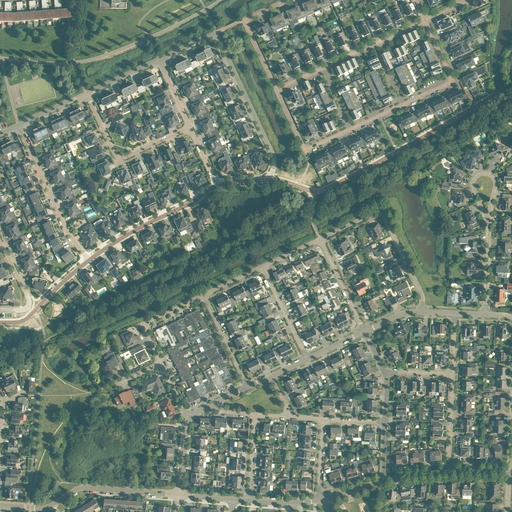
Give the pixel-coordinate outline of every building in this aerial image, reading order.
[(99,0),(100,9),(126,9),(126,0),(99,0)] [(323,9),(320,4),(317,5),(314,0),(313,1),(312,0),(310,0),(309,1),(314,13),(323,9)] [(323,9),(331,5),(328,0),(321,0),(323,2),(320,4),(323,9)] [(306,17),(314,13),(309,1),(308,1),(309,1),(305,3),(306,4),(304,5),(306,10),(304,11),(306,17)] [(408,2),(400,5),(403,12),(406,11),(408,16),(410,15),(411,16),(415,14),(413,11),(412,11),(412,10),(415,9),(412,3),(409,4),(408,2)] [(392,9),(389,10),(392,17),(395,16),(397,21),(400,20),(400,21),(404,19),(402,16),(401,16),(399,10),(397,6),(392,8),(392,9)] [(301,12),(299,7),(297,8),(296,7),(293,8),(292,8),(298,21),(306,17),(304,11),(301,12)] [(290,17),(287,19),(290,24),(292,28),(295,27),(294,23),(298,21),(292,8),(292,9),(289,10),(289,12),(288,12),(290,17)] [(385,9),(377,13),(378,15),(381,22),(384,21),(386,26),(389,25),(389,26),(393,24),(391,21),(386,12),(385,9)] [(486,10),(468,18),(469,21),(470,21),(473,28),(469,30),(472,37),(476,35),(474,31),(476,30),(474,26),(484,21),(482,17),(482,18),(481,16),(488,14),(486,10)] [(285,20),(282,15),(281,16),(280,14),(276,16),(282,28),(290,24),(287,19),(285,20)] [(378,31),(382,30),(380,26),(375,17),(374,15),(369,18),(370,19),(367,21),(370,27),(373,26),(376,31),(378,30),(378,31)] [(274,32),(282,28),(276,16),(272,18),(273,19),(271,20),(274,25),(271,26),(274,32)] [(439,24),(438,25),(440,29),(441,29),(442,30),(448,27),(450,30),(457,27),(454,21),(451,22),(450,21),(449,17),(447,18),(447,17),(444,19),(444,20),(438,23),(439,24)] [(364,22),(356,26),(359,32),(362,31),(365,36),(367,35),(368,36),(371,35),(369,31),(364,22)] [(259,33),(259,32),(261,36),(268,33),(270,37),(274,35),(268,23),(264,25),(264,24),(262,24),(262,25),(261,24),(257,26),(258,27),(257,27),(259,33)] [(345,31),(349,37),(351,36),(354,41),(356,40),(357,41),(360,40),(359,36),(358,36),(354,27),(345,31)] [(452,34),(445,37),(447,41),(449,41),(450,43),(460,38),(458,35),(463,32),(461,27),(450,31),(452,34)] [(411,33),(415,41),(420,38),(416,30),(411,33)] [(343,40),(346,38),(343,32),(335,36),(339,45),(340,49),(344,47),(343,46),(346,45),(343,40)] [(409,43),(415,41),(411,33),(406,35),(409,43)] [(406,35),(400,37),(404,45),(409,43),(406,35)] [(320,43),(317,36),(314,37),(317,44),(318,47),(314,49),(317,56),(316,56),(318,60),(321,58),(321,57),(323,56),(321,50),(323,49),(320,43)] [(322,36),(318,38),(320,43),(324,41),(328,50),(327,50),(329,54),(333,53),(332,51),(334,50),(332,45),(335,44),(334,41),(332,37),(329,39),(328,36),(323,39),(322,36)] [(467,47),(466,44),(464,40),(455,44),(457,48),(451,51),(452,52),(452,53),(452,54),(452,55),(453,56),(453,57),(454,56),(455,58),(465,53),(464,50),(467,48),(467,47)] [(427,41),(422,44),(425,52),(426,52),(431,49),(427,41)] [(399,48),(402,56),(408,53),(404,46),(399,48)] [(305,52),(302,54),(305,61),(304,61),(306,65),(310,63),(309,62),(312,61),(309,56),(312,54),(309,48),(306,49),(306,50),(304,50),(305,52)] [(397,58),(402,56),(399,48),(393,51),(396,56),(397,58)] [(423,61),(427,59),(434,56),(431,49),(426,52),(425,52),(420,54),(423,61)] [(206,50),(201,52),(205,60),(206,62),(213,59),(213,60),(216,59),(220,66),(221,65),(221,64),(221,63),(221,62),(220,60),(220,59),(219,58),(219,57),(218,56),(218,55),(217,54),(216,53),(215,53),(214,51),(210,53),(209,51),(207,51),(206,50)] [(196,60),(193,62),(196,67),(197,70),(200,75),(203,73),(200,66),(202,65),(200,62),(205,60),(201,52),(196,55),(197,56),(195,57),(196,60)] [(390,60),(390,59),(386,52),(381,55),(384,63),(390,60)] [(297,53),(289,57),(294,66),(293,66),(295,70),(298,69),(298,67),(300,66),(298,61),(301,60),(297,53)] [(461,62),(462,64),(458,65),(461,71),(465,68),(466,69),(470,67),(470,66),(474,64),(472,59),(476,57),(474,53),(461,59),(462,61),(461,62)] [(371,65),(379,61),(377,56),(369,60),(371,65)] [(427,59),(423,61),(426,67),(430,65),(437,62),(434,56),(427,59)] [(350,61),(354,69),(359,66),(355,58),(350,61)] [(196,67),(193,62),(190,63),(189,60),(187,61),(186,59),(181,62),(185,70),(190,67),(191,66),(193,69),(196,67)] [(394,68),(390,61),(390,60),(384,63),(388,71),(394,68)] [(348,71),(349,71),(354,69),(350,61),(344,63),(345,64),(348,71)] [(379,61),(371,65),(374,70),(382,67),(379,61)] [(440,67),(441,67),(438,61),(437,62),(430,65),(432,70),(433,70),(440,67)] [(185,70),(181,62),(176,64),(176,66),(175,66),(176,70),(173,71),(176,77),(179,75),(186,72),(185,70)] [(283,64),(282,65),(281,64),(277,65),(278,66),(277,67),(275,68),(276,72),(277,72),(279,76),(280,75),(281,77),(285,75),(284,74),(285,73),(286,74),(287,73),(287,72),(290,71),(286,63),(283,64)] [(349,72),(349,71),(348,71),(345,64),(340,66),(343,74),(349,72)] [(398,76),(409,70),(406,64),(403,65),(395,69),(398,76)] [(338,77),(343,74),(340,66),(334,69),(338,77)] [(442,72),(440,67),(433,70),(432,70),(434,76),(442,72)] [(221,69),(217,71),(215,68),(209,71),(212,76),(214,75),(216,79),(225,75),(222,69),(222,70),(221,69)] [(467,84),(468,83),(470,89),(472,88),(473,88),(473,87),(476,86),(473,81),(478,79),(476,76),(483,73),(480,68),(466,74),(467,77),(464,78),(467,84)] [(368,82),(379,77),(376,70),(365,76),(368,82)] [(401,82),(412,77),(409,70),(398,76),(401,82)] [(158,82),(160,84),(163,83),(160,77),(157,78),(156,75),(154,76),(153,74),(148,77),(152,85),(157,83),(157,82),(158,82)] [(218,89),(224,86),(222,83),(227,81),(226,80),(227,80),(225,75),(216,79),(213,80),(215,84),(218,89)] [(146,87),(152,85),(148,77),(143,79),(143,81),(141,82),(143,85),(140,86),(143,92),(146,91),(145,88),(146,87)] [(371,88),(382,83),(379,77),(368,82),(371,88)] [(410,85),(410,86),(415,83),(412,77),(401,82),(404,88),(410,85)] [(197,87),(196,84),(193,78),(187,81),(189,85),(183,87),(184,89),(183,89),(184,93),(197,87)] [(312,89),(308,81),(303,83),(307,91),(312,89)] [(320,94),(326,91),(322,83),(317,86),(320,94)] [(374,95),(385,89),(382,83),(371,88),(374,95)] [(143,92),(140,86),(137,88),(135,85),(133,86),(133,84),(127,86),(131,95),(136,92),(138,91),(139,94),(143,92)] [(413,93),(410,86),(410,85),(404,88),(408,96),(413,93)] [(127,96),(131,95),(127,86),(122,89),(123,90),(121,91),(122,94),(119,96),(122,102),(124,105),(129,103),(127,96)] [(197,87),(184,93),(186,97),(188,97),(188,98),(194,96),(195,99),(201,96),(199,91),(202,89),(201,86),(197,87)] [(224,97),(233,93),(231,88),(230,88),(230,87),(225,89),(224,86),(218,89),(220,94),(222,98),(224,97)] [(348,92),(348,91),(345,86),(337,90),(340,95),(342,94),(348,92)] [(345,100),(356,95),(353,89),(348,91),(348,92),(342,94),(345,100)] [(388,96),(388,95),(385,89),(374,95),(377,101),(382,98),(388,96)] [(454,92),(458,102),(464,99),(464,100),(467,99),(463,90),(460,92),(459,89),(456,91),(457,91),(455,92),(455,91),(454,92)] [(290,95),(289,96),(291,100),(292,99),(294,103),(295,103),(295,104),(299,102),(300,105),(305,103),(299,91),(296,92),(296,91),(294,92),(294,93),(293,93),(293,92),(289,94),(290,95)] [(318,103),(329,98),(326,91),(320,94),(315,96),(318,103)] [(453,104),(458,102),(454,92),(452,93),(453,93),(451,93),(448,94),(450,97),(447,98),(451,106),(454,105),(453,104)] [(122,102),(119,96),(116,97),(115,94),(113,95),(112,93),(107,96),(111,104),(116,102),(116,101),(118,100),(119,103),(122,102)] [(226,107),(232,104),(230,101),(235,99),(235,98),(236,98),(233,93),(224,97),(226,100),(224,102),(226,107)] [(154,96),(153,97),(157,106),(159,105),(170,100),(168,96),(167,97),(166,95),(160,98),(159,94),(156,95),(154,96)] [(385,104),(393,100),(390,94),(388,95),(388,96),(382,98),(385,104)] [(348,107),(359,101),(356,95),(345,100),(348,107)] [(106,106),(111,104),(107,96),(102,98),(103,100),(101,101),(102,104),(99,105),(102,111),(105,110),(104,107),(106,106)] [(206,105),(204,102),(201,96),(195,99),(197,103),(192,105),(192,107),(191,107),(193,111),(203,107),(206,105)] [(451,106),(447,98),(444,99),(443,97),(440,98),(440,99),(439,99),(437,99),(442,109),(447,107),(448,108),(451,106)] [(332,104),(329,98),(318,103),(321,109),(326,107),(326,106),(332,104)] [(437,112),(442,109),(437,99),(436,100),(435,101),(432,102),(433,104),(430,106),(434,114),(437,112)] [(161,115),(167,112),(165,109),(171,106),(170,105),(172,104),(170,100),(159,105),(161,108),(159,109),(161,115)] [(356,110),(357,110),(362,108),(359,101),(348,107),(351,113),(356,110)] [(326,106),(326,107),(329,112),(337,108),(334,102),(332,104),(326,106)] [(230,116),(233,115),(242,111),(239,106),(238,106),(238,105),(233,107),(232,104),(226,107),(228,112),(230,116)] [(434,114),(430,106),(428,107),(427,105),(424,106),(423,107),(422,106),(421,107),(426,117),(431,115),(434,114)] [(204,117),(210,114),(207,109),(205,110),(203,107),(193,111),(195,115),(196,115),(197,116),(202,114),(204,117)] [(421,119),(426,117),(421,107),(420,108),(419,109),(418,108),(416,110),(417,112),(414,113),(418,121),(421,120),(421,119)] [(86,120),(86,119),(88,118),(85,111),(83,112),(82,112),(81,112),(79,109),(74,111),(80,124),(80,123),(81,124),(82,124),(84,121),(86,120)] [(360,118),(357,110),(356,110),(351,113),(354,121),(360,118)] [(74,126),(80,124),(74,111),(69,113),(71,117),(70,118),(67,120),(70,126),(73,125),(74,126)] [(230,116),(229,116),(231,121),(232,120),(234,125),(240,122),(239,119),(243,117),(243,116),(244,116),(242,111),(233,115),(230,116)] [(168,123),(178,118),(176,114),(175,115),(174,113),(169,116),(167,112),(161,115),(157,117),(158,119),(162,117),(164,121),(166,120),(168,123)] [(418,121),(414,113),(411,115),(410,112),(407,113),(408,114),(406,114),(405,115),(409,125),(415,122),(415,123),(418,121)] [(214,123),(212,120),(210,114),(204,117),(205,121),(200,123),(201,125),(199,125),(201,129),(214,123)] [(124,136),(126,132),(127,127),(121,125),(119,120),(123,118),(122,115),(111,119),(113,123),(114,123),(115,126),(117,126),(115,133),(124,136)] [(411,127),(409,125),(405,115),(404,115),(404,116),(402,116),(399,117),(401,120),(398,121),(401,129),(405,128),(406,130),(411,127)] [(63,121),(61,117),(56,119),(62,132),(71,128),(70,126),(67,120),(64,121),(64,120),(63,121)] [(169,126),(167,127),(168,129),(169,132),(175,129),(174,127),(179,124),(179,123),(180,122),(178,118),(168,123),(169,126)] [(57,134),(62,132),(56,119),(51,122),(53,125),(51,126),(52,127),(49,128),(52,134),(56,133),(57,134)] [(315,133),(318,132),(312,119),(308,121),(309,125),(306,126),(306,127),(306,128),(303,129),(305,133),(306,133),(308,137),(309,136),(309,138),(313,136),(313,135),(314,134),(314,135),(315,134),(315,133)] [(336,129),(333,121),(328,123),(327,123),(331,131),(331,132),(336,129)] [(241,133),(250,129),(248,124),(247,124),(246,123),(242,125),(240,122),(234,125),(237,130),(239,134),(241,133)] [(218,132),(215,127),(216,126),(215,123),(214,123),(201,129),(203,133),(204,133),(205,134),(210,132),(212,135),(218,132)] [(327,123),(328,123),(327,123),(322,125),(325,133),(331,131),(327,123)] [(43,125),(38,128),(44,140),(50,137),(49,136),(52,134),(49,128),(46,129),(45,129),(43,125)] [(152,134),(149,129),(148,127),(142,130),(141,128),(138,130),(133,128),(130,138),(131,139),(131,140),(132,140),(132,141),(132,142),(133,142),(133,143),(134,143),(134,142),(135,142),(135,141),(136,142),(136,140),(139,141),(142,140),(143,140),(143,141),(144,141),(145,140),(145,139),(145,138),(146,138),(145,137),(152,134)] [(34,135),(31,136),(34,143),(35,145),(44,140),(38,128),(33,130),(35,134),(33,134),(34,135)] [(243,143),(244,142),(249,140),(247,137),(252,135),(251,134),(252,134),(250,129),(241,133),(243,137),(241,138),(243,143)] [(380,139),(383,138),(379,130),(376,131),(375,129),(372,130),(371,131),(371,130),(369,131),(374,141),(379,139),(380,139)] [(369,143),(374,141),(369,131),(368,132),(367,133),(367,132),(364,134),(365,136),(362,137),(366,145),(369,144),(369,143)] [(222,138),(221,138),(218,132),(212,135),(214,139),(208,141),(209,143),(208,143),(209,147),(223,141),(222,138)] [(92,133),(83,137),(85,143),(89,142),(91,146),(94,145),(98,143),(98,142),(99,141),(98,139),(97,139),(95,135),(93,136),(92,133)] [(360,139),(359,136),(356,137),(356,138),(355,138),(354,138),(353,139),(358,149),(363,146),(365,150),(368,148),(366,145),(362,137),(360,139)] [(358,149),(353,139),(352,139),(352,140),(351,140),(348,141),(349,144),(346,145),(350,153),(353,152),(354,153),(359,151),(358,149)] [(16,152),(21,150),(17,143),(15,145),(14,144),(13,145),(11,141),(6,144),(11,152),(15,150),(16,152)] [(189,145),(187,141),(180,144),(180,145),(176,147),(180,155),(184,153),(184,154),(192,150),(190,148),(191,148),(190,145),(189,145)] [(225,144),(223,141),(209,147),(211,151),(213,151),(213,152),(219,149),(221,153),(223,152),(226,151),(227,151),(226,148),(224,145),(225,144)] [(505,157),(507,153),(509,149),(495,143),(493,149),(491,153),(498,157),(499,155),(505,157)] [(6,144),(1,146),(3,150),(2,150),(2,151),(0,152),(0,153),(5,163),(9,161),(7,154),(11,152),(6,144)] [(350,153),(346,145),(343,146),(342,144),(340,145),(338,146),(337,146),(343,159),(348,157),(349,158),(352,157),(350,153)] [(333,151),(330,153),(336,165),(338,163),(338,161),(343,159),(337,146),(336,147),(334,148),(334,147),(331,149),(333,151)] [(92,150),(88,152),(91,158),(90,159),(92,163),(96,161),(96,160),(100,158),(104,156),(101,149),(98,151),(96,148),(92,150)] [(180,161),(178,157),(176,153),(173,154),(170,149),(162,152),(166,162),(172,159),(174,164),(180,161)] [(44,164),(54,159),(53,156),(55,155),(53,150),(47,153),(48,155),(43,158),(43,159),(42,160),(44,164)] [(223,163),(219,165),(222,171),(224,170),(225,173),(227,172),(227,173),(228,173),(229,173),(230,172),(230,171),(231,170),(228,163),(231,161),(229,157),(226,151),(223,152),(225,157),(221,158),(223,163)] [(322,153),(321,154),(326,166),(331,165),(332,167),(336,165),(330,153),(327,154),(326,151),(323,153),(322,154),(322,153)] [(461,162),(465,168),(468,166),(470,170),(477,166),(475,162),(483,157),(480,151),(470,157),(468,154),(464,156),(466,159),(461,162)] [(247,155),(250,161),(252,165),(256,164),(258,167),(259,166),(259,167),(263,165),(262,165),(264,164),(261,158),(262,158),(260,153),(259,153),(258,152),(252,155),(251,153),(249,154),(247,155)] [(316,159),(313,160),(319,173),(322,171),(321,169),(326,166),(321,154),(319,154),(319,155),(318,155),(315,156),(316,159)] [(154,156),(147,159),(149,164),(151,170),(159,166),(160,168),(164,166),(161,161),(162,161),(161,160),(159,155),(155,157),(154,156)] [(244,158),(235,162),(236,165),(239,170),(241,169),(241,170),(245,168),(247,166),(248,167),(251,166),(249,161),(246,155),(243,157),(244,158)] [(54,159),(44,164),(46,168),(47,167),(48,169),(53,166),(55,169),(61,166),(58,161),(60,161),(58,157),(54,159)] [(102,163),(96,166),(98,170),(100,170),(103,176),(106,175),(111,173),(108,166),(109,166),(107,162),(102,164),(102,163)] [(133,170),(130,171),(131,174),(134,173),(135,174),(135,175),(136,175),(137,176),(141,174),(142,176),(148,173),(147,171),(145,166),(141,168),(139,163),(132,166),(134,170),(133,170)] [(14,166),(10,168),(12,172),(17,169),(19,174),(27,170),(27,171),(28,170),(25,165),(21,166),(20,164),(15,166),(14,166)] [(64,170),(63,171),(61,166),(55,169),(56,172),(50,174),(51,176),(50,176),(51,180),(65,174),(64,170)] [(462,177),(464,175),(455,168),(453,171),(454,173),(452,175),(452,179),(449,179),(449,183),(460,185),(460,181),(463,180),(462,177)] [(132,185),(127,174),(125,169),(125,170),(122,171),(117,173),(118,176),(117,176),(118,177),(115,178),(113,183),(118,185),(124,187),(128,185),(128,187),(132,185)] [(29,176),(27,171),(27,170),(19,174),(22,179),(29,176)] [(197,186),(200,185),(202,184),(206,182),(205,180),(202,173),(196,176),(195,172),(188,175),(190,181),(194,179),(197,186)] [(66,178),(64,174),(65,174),(51,180),(53,184),(55,183),(55,185),(61,182),(62,185),(68,182),(66,178)] [(22,179),(19,181),(21,186),(22,186),(32,181),(29,176),(22,179)] [(189,185),(187,181),(185,177),(182,178),(184,183),(181,184),(181,185),(178,187),(175,189),(179,197),(182,195),(183,196),(186,195),(185,194),(188,192),(186,187),(189,185)] [(31,189),(35,187),(32,181),(22,186),(26,194),(32,191),(31,189)] [(72,190),(70,187),(68,182),(62,185),(63,188),(58,190),(58,192),(57,193),(59,196),(72,190)] [(165,192),(159,195),(159,196),(161,200),(163,204),(167,202),(167,203),(169,202),(169,201),(173,200),(172,198),(175,196),(173,192),(172,188),(164,191),(165,192)] [(76,199),(73,194),(72,190),(59,196),(61,200),(62,200),(63,201),(68,199),(70,201),(76,199)] [(465,205),(466,199),(464,199),(465,196),(464,196),(465,192),(454,190),(453,197),(455,197),(454,203),(457,204),(457,206),(461,206),(461,204),(465,205)] [(40,198),(38,192),(34,194),(32,191),(26,194),(27,197),(26,197),(29,203),(32,201),(40,198)] [(150,199),(142,202),(144,206),(147,211),(153,208),(153,209),(157,207),(154,201),(156,200),(152,192),(148,194),(150,199)] [(511,194),(509,195),(504,194),(503,198),(502,198),(502,202),(503,202),(503,204),(502,204),(502,205),(501,205),(500,205),(500,206),(499,206),(499,207),(499,208),(499,209),(500,209),(500,210),(501,210),(502,211),(511,211),(511,194)] [(42,203),(40,198),(32,201),(33,204),(31,205),(32,208),(35,207),(42,203)] [(66,213),(77,208),(75,205),(78,203),(76,199),(70,201),(71,204),(65,207),(66,208),(65,209),(66,213)] [(142,209),(140,204),(138,200),(133,202),(135,206),(127,210),(132,219),(135,217),(136,218),(139,217),(138,216),(142,214),(139,209),(141,208),(142,209)] [(0,217),(10,213),(9,209),(11,208),(9,203),(7,204),(3,206),(4,209),(0,210),(0,217)] [(45,209),(42,203),(35,207),(37,212),(45,209)] [(209,215),(210,215),(209,211),(207,212),(205,206),(204,207),(204,206),(200,207),(201,208),(197,210),(199,214),(197,214),(201,222),(200,223),(199,222),(193,224),(197,233),(203,230),(201,226),(202,225),(203,227),(208,225),(207,222),(206,219),(210,217),(209,215)] [(127,217),(124,212),(121,207),(117,209),(119,212),(110,217),(117,228),(125,223),(123,219),(127,217)] [(37,212),(34,214),(36,219),(38,222),(41,221),(45,219),(44,216),(48,214),(45,208),(45,209),(37,212)] [(77,218),(82,216),(83,215),(81,210),(78,211),(77,208),(66,213),(68,217),(70,216),(70,217),(76,215),(77,218)] [(472,211),(470,212),(469,210),(463,212),(465,215),(466,215),(468,222),(467,223),(468,230),(473,229),(479,226),(477,220),(476,221),(475,219),(475,218),(476,218),(476,217),(475,217),(475,216),(474,216),(472,211)] [(10,213),(0,217),(2,221),(3,221),(4,222),(9,220),(10,222),(16,220),(15,217),(16,216),(14,211),(15,211),(10,213)] [(175,220),(174,221),(176,225),(176,226),(176,227),(176,228),(177,229),(178,229),(178,230),(180,233),(186,230),(189,232),(193,230),(192,227),(190,222),(186,224),(182,217),(178,219),(178,218),(177,218),(176,219),(175,219),(175,220)] [(510,218),(505,218),(500,217),(500,221),(499,221),(499,233),(510,234),(510,226),(510,218)] [(100,224),(96,227),(100,233),(102,237),(110,233),(108,230),(112,228),(109,224),(108,221),(106,218),(102,221),(103,222),(100,224)] [(7,234),(18,229),(16,226),(19,225),(16,220),(10,222),(12,225),(6,228),(7,229),(6,230),(7,234)] [(53,227),(54,227),(51,221),(47,223),(46,220),(41,222),(38,224),(40,226),(41,226),(42,229),(43,232),(46,230),(53,227)] [(378,223),(368,228),(371,236),(372,235),(375,241),(379,239),(383,236),(381,231),(382,230),(378,223)] [(97,234),(94,230),(90,224),(82,230),(84,233),(81,235),(85,239),(84,240),(86,244),(87,243),(89,246),(97,241),(94,236),(97,234)] [(160,227),(158,228),(160,232),(160,233),(160,235),(162,235),(162,236),(166,235),(167,237),(174,234),(173,232),(172,230),(170,226),(167,227),(166,225),(164,225),(163,226),(161,225),(160,226),(160,227)] [(56,232),(53,227),(46,230),(48,236),(56,232)] [(18,239),(24,236),(22,231),(19,232),(18,229),(7,234),(9,238),(11,237),(11,239),(17,236),(18,239)] [(160,241),(159,238),(156,233),(154,235),(152,231),(142,236),(145,243),(153,239),(155,243),(160,241)] [(58,238),(56,232),(48,236),(51,241),(58,238)] [(15,250),(25,245),(24,242),(26,241),(24,236),(18,239),(19,242),(14,244),(14,246),(13,246),(15,250)] [(476,236),(472,236),(469,236),(469,237),(465,237),(465,238),(459,237),(459,243),(466,244),(466,246),(465,246),(464,246),(464,247),(463,248),(463,249),(464,249),(464,250),(465,251),(466,251),(466,255),(466,256),(467,256),(475,256),(476,256),(476,252),(478,252),(478,249),(479,249),(479,248),(480,248),(480,247),(480,246),(480,245),(480,244),(479,244),(478,243),(478,240),(477,240),(477,237),(476,236)] [(51,241),(48,243),(50,248),(52,248),(53,250),(59,248),(57,245),(61,243),(59,237),(58,238),(51,241)] [(348,248),(346,244),(349,242),(347,238),(339,242),(339,243),(335,245),(338,250),(339,249),(340,252),(342,256),(350,252),(353,251),(351,246),(348,248)] [(142,251),(139,244),(136,240),(126,245),(131,253),(138,249),(140,252),(140,253),(144,260),(149,257),(145,249),(142,251)] [(511,241),(505,241),(500,240),(500,249),(498,249),(498,253),(497,253),(497,257),(510,258),(510,253),(507,253),(507,250),(510,250),(511,241)] [(25,245),(15,250),(17,254),(18,253),(19,255),(24,252),(25,255),(32,252),(29,247),(31,247),(29,243),(25,245)] [(390,247),(384,245),(382,244),(382,246),(381,248),(380,248),(374,251),(376,257),(383,254),(386,259),(392,256),(390,251),(389,251),(390,247)] [(68,250),(66,252),(63,246),(59,248),(53,250),(55,254),(58,253),(60,257),(61,257),(67,264),(74,258),(68,250)] [(370,246),(364,249),(366,253),(367,255),(373,252),(370,246)] [(121,255),(121,254),(118,250),(111,255),(117,265),(121,262),(122,264),(128,260),(126,258),(123,253),(121,255)] [(22,266),(33,261),(31,258),(34,257),(32,252),(25,255),(27,258),(21,260),(22,262),(21,262),(22,266)] [(317,272),(319,271),(321,270),(320,267),(319,267),(317,263),(323,260),(319,253),(313,256),(313,255),(310,256),(317,272)] [(313,274),(317,272),(310,256),(307,258),(307,259),(301,262),(305,268),(310,266),(313,274)] [(356,265),(357,264),(359,263),(356,256),(344,262),(345,265),(346,267),(347,268),(350,273),(356,270),(357,273),(363,271),(361,267),(358,268),(356,265)] [(110,266),(108,263),(105,259),(96,266),(102,274),(109,269),(108,268),(110,266)] [(301,262),(301,260),(298,262),(298,263),(292,266),(296,273),(301,270),(304,278),(309,276),(305,268),(301,262)] [(33,272),(36,270),(39,269),(37,264),(34,265),(33,261),(22,266),(24,270),(26,270),(26,271),(32,269),(33,272)] [(399,269),(398,266),(395,261),(386,266),(388,271),(387,272),(389,276),(391,275),(394,281),(398,279),(404,277),(400,268),(399,269)] [(475,262),(470,262),(465,262),(465,268),(467,271),(468,271),(467,275),(478,275),(479,266),(475,266),(475,262)] [(508,269),(508,264),(499,263),(499,267),(497,267),(496,273),(498,273),(498,277),(501,277),(501,278),(504,278),(504,283),(511,283),(511,276),(511,277),(511,278),(507,278),(508,273),(509,273),(509,269),(508,269)] [(292,266),(292,265),(289,266),(289,267),(283,270),(286,277),(287,277),(291,275),(295,283),(300,281),(296,273),(292,266)] [(115,278),(120,275),(116,268),(111,272),(115,278)] [(134,274),(130,276),(133,280),(141,276),(136,269),(132,271),(134,274)] [(283,270),(283,269),(280,271),(280,272),(274,275),(277,281),(284,278),(285,283),(285,284),(286,287),(291,285),(287,277),(286,277),(283,270)] [(101,278),(99,276),(96,271),(96,272),(93,275),(91,272),(89,272),(88,271),(83,275),(84,276),(82,277),(88,284),(93,280),(95,283),(101,278)] [(321,284),(328,281),(325,275),(326,274),(325,271),(308,279),(311,283),(319,279),(321,284)] [(360,296),(364,293),(366,293),(365,290),(368,288),(367,286),(370,284),(368,280),(366,276),(364,277),(359,279),(361,283),(357,285),(358,287),(357,287),(358,290),(357,290),(360,296)] [(38,290),(40,279),(35,278),(32,279),(33,282),(32,282),(35,290),(38,290)] [(46,280),(41,279),(40,279),(38,290),(41,291),(47,285),(46,284),(48,282),(46,280)] [(258,291),(259,291),(263,289),(259,280),(254,283),(258,291)] [(332,290),(329,284),(330,283),(329,280),(328,281),(321,284),(313,288),(315,292),(323,288),(325,293),(332,290)] [(6,293),(15,299),(16,298),(17,297),(14,291),(15,290),(15,291),(16,291),(11,281),(12,285),(8,287),(8,289),(6,293)] [(82,288),(79,286),(76,282),(73,285),(70,287),(70,288),(65,292),(67,293),(66,294),(68,298),(70,297),(71,298),(82,288)] [(394,296),(388,299),(389,301),(390,304),(391,305),(391,306),(397,303),(399,302),(400,303),(406,300),(405,298),(412,295),(410,290),(409,290),(408,288),(409,287),(406,282),(402,284),(395,287),(397,293),(398,292),(401,298),(398,299),(396,300),(395,298),(394,296)] [(253,294),(258,291),(254,283),(249,285),(251,290),(248,292),(251,298),(254,296),(253,294)] [(291,290),(286,293),(287,295),(286,295),(288,298),(298,294),(300,293),(298,288),(296,285),(295,285),(290,288),(291,290)] [(477,286),(472,285),(471,285),(471,287),(467,287),(466,299),(462,298),(461,304),(470,304),(470,302),(474,302),(474,301),(477,301),(478,292),(477,292),(477,286)] [(83,291),(88,297),(91,295),(86,288),(83,291)] [(251,298),(248,292),(246,293),(243,288),(238,291),(242,299),(247,296),(249,299),(251,298)] [(325,293),(317,297),(319,301),(324,299),(326,303),(330,302),(337,299),(336,299),(334,293),(335,292),(333,289),(332,290),(325,293)] [(496,289),(495,302),(501,302),(505,303),(505,298),(505,292),(511,293),(511,294),(511,290),(507,290),(501,289),(496,289)] [(237,301),(242,299),(238,291),(233,293),(235,298),(233,299),(235,306),(238,304),(237,301)] [(14,300),(15,299),(6,293),(3,298),(3,303),(0,302),(0,303),(8,303),(7,303),(7,301),(14,301),(14,300)] [(303,300),(302,298),(302,297),(300,298),(298,294),(288,298),(289,302),(290,301),(291,303),(296,300),(298,303),(303,300)] [(235,306),(233,299),(230,301),(227,296),(222,298),(226,306),(231,304),(233,307),(235,306)] [(221,309),(226,306),(222,298),(217,301),(219,306),(217,307),(219,313),(222,312),(221,309)] [(332,306),(334,311),(341,308),(338,302),(339,301),(338,298),(336,299),(337,299),(330,302),(326,303),(321,306),(324,310),(332,306)] [(307,308),(305,302),(303,300),(298,303),(299,306),(294,308),(294,310),(295,313),(307,308)] [(377,309),(374,305),(372,300),(365,303),(367,308),(366,309),(368,313),(371,312),(372,313),(373,314),(374,314),(375,313),(375,312),(375,311),(375,310),(377,309)] [(263,306),(262,304),(261,304),(256,307),(257,310),(260,308),(263,313),(271,309),(268,304),(263,306)] [(311,312),(309,313),(307,308),(295,313),(297,317),(298,316),(298,318),(304,316),(305,318),(313,315),(311,312)] [(198,310),(197,309),(196,309),(195,310),(195,311),(190,314),(195,324),(195,323),(199,322),(203,330),(207,328),(198,310)] [(264,323),(270,320),(269,317),(273,315),(271,309),(263,313),(265,319),(262,320),(264,323)] [(345,316),(341,318),(345,328),(349,326),(348,325),(350,324),(348,319),(350,318),(351,319),(347,312),(344,313),(345,316)] [(190,314),(189,314),(189,313),(188,313),(187,314),(186,315),(187,315),(184,316),(185,317),(182,318),(187,328),(187,327),(191,326),(196,335),(200,333),(195,323),(195,324),(190,314)] [(230,329),(238,325),(235,320),(238,319),(237,316),(231,319),(232,322),(227,324),(230,329)] [(182,318),(182,319),(181,318),(180,318),(179,319),(179,320),(174,322),(179,332),(179,333),(184,330),(188,339),(189,338),(192,337),(187,327),(187,328),(182,318)] [(342,329),(345,328),(341,318),(340,318),(336,320),(335,318),(332,319),(335,325),(337,324),(340,329),(342,329)] [(332,327),(335,325),(332,319),(329,321),(330,323),(325,325),(330,335),(333,333),(335,332),(332,327)] [(270,329),(279,325),(276,320),(271,322),(270,320),(264,323),(265,325),(268,324),(270,329)] [(174,322),(174,323),(173,322),(172,322),(171,322),(171,323),(171,324),(166,326),(171,336),(175,334),(180,343),(183,341),(182,338),(179,333),(179,332),(174,322)] [(398,327),(394,330),(396,334),(397,336),(397,337),(399,335),(403,334),(404,335),(411,332),(411,329),(411,324),(407,324),(406,324),(403,325),(400,326),(398,327)] [(414,333),(414,334),(421,334),(423,334),(428,334),(428,332),(428,327),(423,327),(424,324),(415,324),(415,328),(414,328),(414,333)] [(438,326),(433,326),(432,335),(437,335),(437,334),(445,334),(445,331),(446,331),(446,325),(438,324),(438,326)] [(162,327),(155,330),(156,331),(158,336),(160,339),(163,338),(164,340),(166,341),(168,340),(171,347),(175,345),(171,336),(166,326),(166,325),(165,326),(165,325),(164,325),(163,325),(162,325),(162,326),(162,327)] [(238,335),(244,332),(243,329),(240,331),(238,325),(230,329),(232,335),(237,332),(238,335)] [(270,329),(268,331),(271,339),(276,336),(277,336),(276,333),(281,331),(279,325),(270,329)] [(322,325),(317,327),(320,333),(322,331),(325,337),(326,336),(327,337),(330,335),(325,325),(323,327),(322,325)] [(465,327),(465,336),(465,338),(470,338),(469,340),(474,340),(476,340),(476,337),(477,332),(473,332),(473,326),(466,326),(465,327)] [(490,329),(491,329),(491,326),(488,326),(484,326),(484,330),(481,330),(481,339),(486,339),(486,336),(490,337),(490,329)] [(317,334),(320,333),(317,327),(314,328),(315,330),(310,333),(315,342),(318,341),(318,340),(320,339),(317,334)] [(501,339),(503,339),(508,339),(508,338),(509,338),(509,335),(508,335),(509,329),(506,329),(506,327),(500,327),(500,328),(497,328),(497,333),(497,334),(501,335),(501,339)] [(208,330),(207,329),(200,333),(196,335),(192,337),(189,338),(190,340),(190,341),(191,342),(199,338),(201,342),(201,343),(211,338),(209,336),(210,335),(209,333),(210,333),(210,332),(210,331),(209,330),(208,330)] [(138,335),(134,337),(132,333),(129,334),(128,331),(121,335),(124,342),(127,348),(134,345),(141,342),(138,335)] [(240,338),(235,340),(237,345),(245,341),(249,339),(247,334),(246,335),(244,332),(238,335),(240,338)] [(315,342),(310,333),(307,334),(306,332),(303,334),(304,338),(306,337),(310,344),(311,343),(312,344),(315,342)] [(192,347),(191,347),(192,350),(193,350),(194,351),(202,347),(204,351),(214,346),(212,342),(213,341),(213,340),(213,339),(212,339),(211,339),(211,338),(201,343),(201,342),(192,347)] [(181,352),(179,348),(187,344),(186,342),(185,340),(183,341),(180,343),(175,345),(171,347),(167,349),(167,350),(166,350),(166,351),(166,352),(167,352),(167,353),(168,353),(169,355),(170,354),(172,357),(181,352)] [(246,351),(251,348),(252,348),(251,345),(248,346),(245,341),(237,345),(240,351),(245,348),(246,351)] [(278,347),(275,348),(278,354),(281,353),(283,358),(289,355),(285,347),(283,344),(278,346),(278,347)] [(285,347),(289,355),(294,353),(290,344),(285,347)] [(215,347),(214,346),(204,351),(196,355),(198,359),(206,355),(208,359),(218,354),(216,350),(216,349),(217,349),(217,348),(216,347),(215,347)] [(356,355),(364,351),(361,346),(353,350),(356,355)] [(276,355),(278,354),(275,348),(273,349),(274,352),(269,355),(273,363),(278,360),(276,355)] [(135,352),(131,354),(133,359),(136,358),(139,363),(138,364),(139,365),(150,360),(145,349),(135,353),(135,352)] [(186,360),(184,356),(188,353),(187,349),(181,352),(172,357),(171,358),(171,359),(171,360),(172,360),(173,360),(176,365),(186,360)] [(401,359),(399,354),(398,351),(395,353),(393,349),(387,352),(389,357),(390,356),(393,363),(401,359)] [(464,361),(469,361),(472,361),(472,353),(478,353),(479,349),(477,349),(474,349),(467,349),(467,352),(464,352),(464,361)] [(107,364),(102,367),(103,369),(105,373),(110,371),(110,370),(112,368),(113,370),(116,368),(116,366),(119,365),(117,360),(115,356),(113,353),(112,350),(106,353),(107,355),(109,360),(106,362),(107,364)] [(426,351),(421,350),(420,350),(420,357),(423,357),(422,364),(431,365),(432,356),(427,355),(427,350),(426,351)] [(504,350),(496,350),(494,350),(493,355),(496,355),(496,356),(495,356),(494,358),(494,359),(495,361),(497,361),(506,361),(506,356),(507,356),(508,353),(504,353),(504,350)] [(357,365),(363,362),(361,359),(366,357),(364,351),(356,355),(358,361),(355,362),(357,365)] [(440,353),(435,352),(435,359),(438,359),(437,364),(443,364),(443,365),(445,365),(446,364),(446,361),(446,355),(446,353),(440,353)] [(419,362),(419,357),(419,353),(411,353),(411,355),(408,355),(407,364),(415,364),(416,361),(419,362)] [(208,359),(199,364),(201,367),(212,362),(214,366),(215,366),(219,364),(220,365),(224,363),(221,357),(222,357),(222,356),(221,356),(221,355),(221,354),(220,354),(219,354),(218,354),(208,359)] [(273,363),(269,355),(264,357),(262,354),(259,355),(262,362),(265,360),(267,365),(273,363)] [(260,363),(262,362),(259,355),(257,357),(258,360),(253,362),(257,370),(262,368),(260,363)] [(347,361),(346,360),(343,361),(341,356),(336,359),(340,367),(345,364),(346,367),(349,366),(347,361)] [(190,368),(189,368),(187,364),(192,361),(190,358),(186,360),(176,365),(175,366),(175,367),(176,368),(177,368),(179,373),(178,373),(179,373),(190,368)] [(334,369),(340,367),(336,359),(330,361),(333,366),(330,367),(333,373),(336,372),(334,369)] [(257,370),(253,362),(248,365),(246,362),(243,363),(246,369),(249,368),(251,373),(257,370)] [(363,362),(357,365),(359,370),(362,369),(363,371),(371,367),(369,362),(364,365),(363,362)] [(232,374),(230,375),(225,363),(224,363),(220,365),(222,370),(218,372),(219,375),(224,386),(230,383),(230,384),(231,384),(232,384),(232,383),(233,383),(233,382),(234,382),(232,379),(233,378),(232,374)] [(190,372),(201,367),(199,364),(189,368),(190,368),(179,373),(179,374),(178,374),(178,375),(178,376),(178,377),(179,377),(180,377),(182,382),(187,380),(191,378),(193,377),(190,372)] [(333,373),(330,367),(327,369),(325,364),(320,366),(324,374),(329,372),(330,375),(333,373)] [(477,365),(476,365),(471,365),(471,368),(463,368),(463,376),(472,376),(472,373),(477,373),(477,365)] [(214,366),(211,368),(215,375),(216,378),(212,380),(216,389),(218,388),(219,389),(221,388),(222,388),(223,388),(224,388),(224,387),(224,386),(219,375),(218,372),(215,366),(214,366)] [(318,377),(324,374),(320,366),(314,369),(317,374),(314,375),(317,381),(320,380),(318,377)] [(364,380),(371,379),(369,375),(374,373),(371,367),(363,371),(366,377),(363,378),(364,380)] [(507,368),(502,368),(499,368),(498,372),(497,372),(497,378),(505,378),(505,375),(507,375),(507,368)] [(211,379),(210,377),(207,370),(203,372),(207,381),(203,383),(208,393),(212,391),(213,391),(214,391),(215,391),(215,390),(216,390),(215,389),(216,389),(211,379)] [(21,371),(21,376),(22,376),(22,377),(22,380),(26,380),(25,391),(32,391),(33,381),(28,381),(29,376),(27,376),(27,374),(25,371),(21,371)] [(309,371),(304,374),(307,380),(309,385),(317,381),(314,375),(311,376),(309,371)] [(7,381),(11,390),(17,387),(14,382),(17,381),(14,374),(6,378),(8,381),(7,381)] [(203,383),(199,374),(195,376),(199,385),(195,387),(200,397),(204,394),(205,395),(206,395),(207,395),(207,394),(207,393),(208,393),(203,383)] [(163,388),(161,383),(157,376),(142,383),(146,391),(152,388),(153,389),(154,388),(157,394),(162,392),(164,391),(163,388)] [(505,381),(505,378),(497,378),(496,384),(498,384),(498,388),(501,388),(506,388),(507,381),(505,381)] [(195,387),(191,379),(187,381),(191,389),(185,392),(190,402),(197,399),(197,400),(198,400),(199,400),(199,399),(200,399),(200,398),(200,397),(195,387)] [(287,388),(295,384),(293,379),(285,383),(287,388)] [(364,380),(364,383),(366,383),(365,388),(378,389),(378,383),(372,383),(372,379),(371,379),(364,380)] [(473,379),(469,379),(464,379),(464,382),(462,382),(462,385),(463,385),(462,390),(470,391),(471,384),(473,384),(473,379)] [(3,380),(0,381),(0,386),(0,387),(3,386),(6,392),(11,390),(7,381),(5,382),(3,380)] [(398,382),(397,383),(398,384),(398,391),(401,391),(401,394),(407,394),(407,387),(407,385),(404,385),(404,381),(398,381),(398,382)] [(417,392),(417,381),(415,381),(415,382),(411,382),(411,385),(408,385),(408,392),(408,394),(413,394),(413,392),(417,392)] [(426,386),(423,386),(423,382),(419,382),(419,381),(417,381),(417,392),(420,392),(420,394),(426,394),(426,392),(426,386)] [(436,392),(436,382),(434,382),(434,383),(430,382),(430,386),(427,386),(427,392),(426,396),(432,396),(432,392),(436,392)] [(445,387),(442,387),(442,383),(438,383),(438,382),(436,382),(436,392),(439,393),(439,397),(444,397),(445,388),(445,387)] [(298,393),(304,390),(303,387),(298,390),(295,384),(287,388),(290,394),(296,390),(298,393)] [(365,388),(365,397),(372,397),(372,394),(377,395),(378,389),(365,388)] [(135,400),(132,394),(130,390),(125,392),(124,392),(118,395),(119,396),(114,398),(118,406),(120,404),(121,406),(129,402),(129,403),(135,400)] [(299,396),(294,398),(297,403),(305,399),(302,394),(305,393),(304,390),(298,393),(299,396)] [(475,395),(470,395),(465,395),(465,398),(462,398),(462,405),(471,405),(471,401),(474,401),(475,400),(475,395)] [(14,403),(14,411),(19,411),(22,412),(24,412),(25,411),(25,407),(24,406),(25,404),(27,404),(27,402),(27,397),(21,397),(18,398),(18,403),(14,403)] [(372,400),(372,397),(365,397),(365,400),(368,400),(368,406),(377,407),(377,401),(372,400)] [(329,410),(329,401),(323,401),(323,398),(320,398),(320,405),(323,405),(323,410),(329,410)] [(329,401),(329,410),(334,411),(335,405),(338,405),(338,399),(329,398),(329,401)] [(167,418),(171,416),(176,414),(169,399),(161,403),(167,418)] [(312,402),(311,403),(308,405),(305,399),(297,403),(299,409),(306,405),(307,408),(313,405),(312,402)] [(338,399),(338,405),(341,405),(340,411),(346,411),(347,402),(341,402),(341,399),(338,399)] [(355,406),(355,404),(356,399),(353,399),(352,402),(347,402),(346,411),(352,411),(352,406),(355,406)] [(410,403),(402,402),(401,402),(401,405),(397,405),(397,409),(396,409),(396,411),(406,412),(407,408),(410,408),(410,403)] [(439,404),(434,404),(432,404),(432,409),(434,409),(434,413),(444,413),(444,411),(444,407),(440,407),(440,404),(439,404)] [(471,409),(471,405),(462,405),(462,411),(465,411),(465,414),(474,415),(474,410),(473,409),(471,409)] [(406,415),(406,412),(396,411),(396,414),(397,414),(396,417),(400,417),(400,420),(409,421),(410,415),(406,415)] [(444,415),(444,413),(434,413),(434,416),(431,416),(431,422),(439,422),(440,419),(443,419),(443,415),(444,415)] [(23,421),(24,415),(14,414),(14,417),(12,417),(11,423),(20,423),(20,420),(23,421)] [(475,416),(468,416),(465,416),(465,420),(461,420),(461,426),(471,426),(471,421),(474,421),(475,416)] [(500,417),(495,417),(492,417),(492,421),(494,421),(494,427),(505,427),(505,421),(500,421),(500,417)] [(200,418),(200,425),(205,425),(206,425),(205,429),(208,429),(208,431),(211,431),(211,429),(212,423),(209,423),(209,419),(200,418)] [(211,429),(211,431),(214,431),(214,429),(220,430),(220,427),(221,419),(215,418),(215,423),(212,423),(211,429)] [(229,431),(229,424),(226,424),(226,419),(221,419),(220,427),(224,428),(224,430),(227,430),(229,431)] [(229,424),(229,431),(231,431),(232,431),(232,428),(237,429),(238,420),(232,419),(232,424),(229,424)] [(243,425),(244,420),(238,420),(237,429),(241,429),(240,431),(241,432),(242,432),(243,432),(244,432),(246,432),(246,431),(248,431),(248,426),(246,426),(243,425)] [(409,423),(401,422),(400,422),(400,425),(396,425),(396,429),(395,429),(395,431),(406,432),(406,428),(409,428),(409,423)] [(439,425),(439,422),(431,422),(431,427),(433,427),(433,431),(444,431),(444,429),(443,429),(443,425),(439,425)] [(270,427),(271,424),(265,424),(264,427),(261,427),(260,435),(266,436),(266,433),(270,433),(270,427)] [(279,434),(279,425),(274,425),(273,428),(270,427),(270,433),(269,436),(275,436),(275,433),(279,434)] [(279,425),(279,434),(282,434),(282,437),(288,437),(288,429),(285,428),(285,425),(279,425)] [(308,434),(312,435),(312,429),(309,429),(309,425),(301,425),(300,434),(303,434),(308,434)] [(9,431),(9,437),(18,437),(18,434),(20,434),(21,434),(22,433),(23,432),(23,431),(22,430),(21,430),(21,426),(19,426),(12,426),(12,431),(9,431)] [(161,426),(160,433),(163,433),(162,440),(168,440),(173,441),(174,438),(175,438),(175,434),(174,434),(174,431),(175,432),(176,428),(171,427),(161,426)] [(471,432),(471,426),(461,426),(461,432),(467,433),(467,437),(474,437),(474,432),(471,432)] [(345,440),(345,431),(342,431),(342,427),(337,427),(336,440),(345,440)] [(345,431),(345,440),(353,440),(353,437),(354,427),(348,427),(348,431),(345,431)] [(362,438),(362,431),(359,431),(359,428),(354,427),(353,437),(359,438),(362,438)] [(505,433),(505,427),(494,427),(494,433),(493,433),(493,436),(499,436),(499,435),(501,435),(501,433),(505,433)] [(362,438),(362,441),(365,442),(370,442),(370,432),(362,431),(362,438)] [(406,435),(406,432),(395,431),(395,434),(396,434),(396,437),(399,437),(399,440),(401,440),(401,442),(403,442),(403,441),(409,441),(409,435),(406,435)] [(444,433),(444,431),(433,431),(433,434),(431,434),(430,440),(432,440),(437,440),(439,440),(439,437),(443,437),(443,433),(444,433)] [(370,432),(370,442),(371,442),(376,442),(376,437),(378,437),(378,434),(376,434),(376,432),(370,432)] [(307,437),(308,434),(303,434),(300,434),(299,443),(311,443),(311,438),(307,437)] [(208,436),(206,436),(201,436),(201,439),(196,438),(196,444),(205,445),(205,439),(207,440),(208,436)] [(237,438),(232,438),(231,438),(231,441),(230,441),(230,447),(242,448),(242,442),(237,442),(237,438)] [(11,440),(11,443),(8,443),(8,450),(13,451),(13,452),(17,452),(18,444),(17,444),(18,440),(11,440)] [(311,449),(311,443),(299,443),(299,452),(302,452),(307,452),(308,449),(311,449)] [(204,447),(205,445),(196,444),(195,450),(200,450),(200,453),(206,454),(207,451),(208,451),(208,448),(204,447)] [(463,446),(463,444),(460,444),(460,454),(461,454),(461,457),(469,457),(469,456),(472,456),(473,447),(463,446)] [(487,445),(475,444),(475,451),(476,451),(476,458),(485,458),(485,457),(489,457),(489,449),(488,449),(488,448),(487,448),(487,445)] [(273,451),(274,446),(265,445),(265,448),(262,448),(261,454),(264,454),(273,455),(274,454),(274,453),(274,452),(274,451),(273,451)] [(492,448),(492,453),(495,453),(495,458),(499,458),(499,457),(502,458),(502,453),(503,453),(503,451),(502,451),(502,449),(498,449),(499,446),(494,446),(492,446),(492,448)] [(241,453),(242,448),(230,447),(229,452),(230,452),(230,455),(236,456),(236,453),(241,453)] [(329,450),(329,454),(330,454),(330,459),(335,460),(336,460),(336,456),(338,456),(339,450),(337,450),(337,447),(330,447),(330,450),(329,450)] [(445,448),(438,449),(438,447),(435,448),(435,452),(436,461),(439,461),(439,460),(442,460),(441,455),(445,455),(445,448)] [(164,449),(163,460),(173,460),(173,456),(172,456),(173,453),(174,449),(173,448),(173,449),(171,449),(168,449),(167,448),(167,449),(164,449)] [(401,451),(402,464),(403,464),(405,464),(408,463),(407,459),(410,458),(410,452),(409,449),(405,449),(405,450),(401,451)] [(424,457),(427,457),(427,450),(418,451),(418,453),(419,463),(422,462),(425,462),(424,457)] [(436,461),(435,452),(432,452),(432,450),(427,450),(427,457),(430,456),(431,461),(433,461),(436,461)] [(396,453),(393,454),(393,460),(393,462),(397,462),(397,464),(400,464),(402,464),(401,451),(397,451),(396,453)] [(419,463),(418,453),(415,454),(415,451),(410,452),(410,458),(413,458),(414,463),(417,462),(417,463),(419,463)] [(310,452),(307,452),(302,452),(302,455),(299,455),(298,461),(301,461),(307,461),(307,458),(310,458),(310,452)] [(195,456),(193,456),(193,461),(194,461),(206,462),(206,454),(200,453),(200,456),(195,456)] [(273,460),(273,455),(264,454),(264,457),(261,457),(261,463),(272,464),(273,460)] [(7,458),(6,466),(16,467),(16,463),(18,463),(18,456),(11,455),(11,459),(7,458)] [(236,459),(236,456),(230,455),(229,464),(240,465),(241,459),(236,459)] [(367,464),(370,473),(372,472),(375,471),(374,466),(377,465),(375,459),(370,461),(369,459),(366,460),(367,464)] [(367,474),(370,473),(367,464),(366,460),(363,461),(363,463),(358,464),(360,470),(363,469),(364,474),(367,473),(367,474)] [(193,462),(192,466),(194,466),(194,467),(199,467),(199,470),(205,471),(205,468),(206,462),(194,461),(194,462),(193,462)] [(310,461),(307,461),(301,461),(298,461),(297,469),(306,470),(306,467),(309,467),(310,461)] [(272,467),(272,464),(261,463),(260,468),(263,469),(263,472),(268,472),(272,473),(272,467)] [(229,464),(228,473),(235,473),(235,470),(240,471),(240,465),(229,464)] [(354,468),(351,468),(353,478),(356,477),(356,476),(359,476),(357,471),(360,470),(358,464),(353,465),(354,468)] [(170,467),(163,467),(163,466),(157,466),(157,472),(161,472),(160,479),(171,480),(171,473),(169,473),(170,467)] [(350,466),(342,469),(344,475),(347,474),(348,479),(351,478),(353,478),(351,468),(351,469),(350,466)] [(331,474),(331,472),(330,469),(326,470),(327,473),(325,474),(327,480),(330,479),(332,484),(334,483),(337,482),(334,473),(331,474)] [(342,469),(334,471),(334,473),(337,482),(340,482),(340,481),(342,480),(341,476),(344,475),(342,469)] [(11,470),(10,473),(6,473),(5,481),(16,482),(17,477),(20,477),(21,470),(11,470)] [(205,474),(205,471),(199,470),(198,473),(191,473),(191,479),(200,479),(200,474),(205,474)] [(260,471),(259,477),(262,478),(262,481),(271,481),(271,479),(273,479),(273,473),(272,473),(268,472),(263,472),(260,471)] [(234,476),(235,473),(228,473),(228,476),(229,476),(229,481),(241,482),(241,477),(234,476)] [(292,482),(289,481),(289,478),(283,478),(283,481),(283,486),(286,487),(286,490),(292,490),(292,482)] [(301,488),(300,490),(306,490),(306,488),(310,489),(310,487),(311,479),(306,478),(305,478),(305,481),(301,481),(301,488)] [(191,479),(190,484),(199,485),(199,488),(201,488),(201,485),(203,485),(203,480),(200,479),(191,479)] [(292,482),(292,490),(297,490),(298,488),(301,488),(301,481),(302,479),(296,479),(296,482),(292,482)] [(271,481),(262,481),(259,480),(259,486),(262,486),(261,490),(270,490),(271,481)] [(448,483),(447,493),(451,493),(451,495),(455,496),(455,500),(459,500),(460,483),(456,483),(456,485),(455,485),(455,484),(448,483)] [(475,490),(475,488),(475,483),(470,483),(470,485),(464,485),(464,489),(463,489),(462,495),(472,496),(472,490),(475,490)] [(489,501),(490,501),(495,501),(495,498),(497,498),(497,496),(499,496),(500,492),(499,492),(499,484),(490,484),(490,495),(489,495),(489,501)] [(436,496),(444,496),(445,488),(442,487),(442,485),(440,485),(434,485),(433,493),(436,494),(436,496)] [(24,487),(19,487),(10,486),(10,488),(5,488),(5,491),(5,498),(14,499),(15,490),(24,491),(24,487)] [(417,497),(423,498),(423,500),(429,501),(429,498),(430,493),(426,493),(426,487),(418,487),(418,492),(417,497)] [(403,489),(400,489),(401,494),(402,496),(403,500),(405,500),(412,499),(411,498),(414,498),(414,495),(415,489),(410,489),(409,488),(405,489),(405,488),(404,488),(403,489)] [(394,491),(393,490),(391,491),(389,491),(389,493),(387,494),(388,495),(388,500),(395,501),(395,498),(397,498),(397,499),(398,500),(401,500),(400,493),(397,493),(396,493),(396,492),(394,491)] [(89,502),(94,510),(99,507),(94,499),(89,502)] [(89,511),(90,511),(94,510),(89,502),(85,505),(89,511)]
